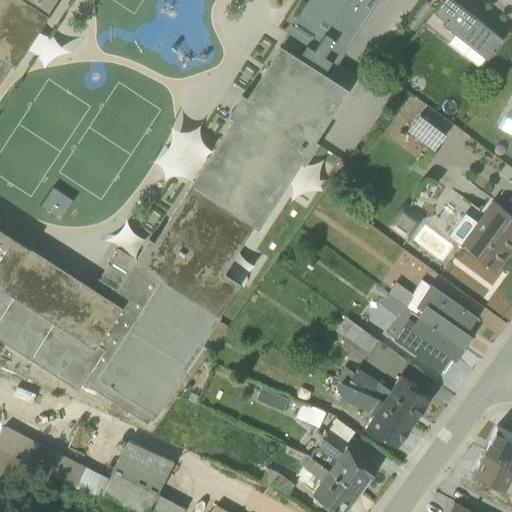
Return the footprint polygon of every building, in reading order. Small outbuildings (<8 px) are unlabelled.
[(337,61),(285,34),(278,43),(245,94),(241,92),(239,94),(227,113),(232,116),(152,239),(147,235),(133,257),(117,247),(91,287),(28,245),(0,227),(0,79),(11,62),(13,63),(18,54),(22,48),(47,11),(46,11),(52,0),(0,0),(0,339),(77,389),(83,381),(90,386),(159,280),(161,278),(185,294),(217,314),(218,312),(238,280),(222,270),(251,226),(252,224),(257,227),(300,161),(303,162),(313,146),(315,143),(317,140),(313,139),(344,91),(350,94),(360,78),(337,61)] [(306,0),(285,34),(337,61),(376,0),(306,0)] [(456,32),(487,57),(503,34),(472,11),(476,8),(464,0),(438,0),(423,21),(448,40),(456,32)] [(511,96),(503,111),(511,115),(511,96)] [(418,115),(407,130),(433,150),(445,135),(418,115)] [(454,225),(448,235),(495,271),(511,247),(511,196),(510,195),(501,207),(491,200),(469,230),(460,224),(454,225)] [(390,223),(405,233),(417,214),(401,204),(390,223)] [(159,280),(90,386),(146,422),(153,412),(155,412),(218,315),(217,314),(185,294),(161,278),(159,280)] [(471,334),(466,331),(476,316),(429,283),(428,284),(420,279),(411,292),(395,282),(388,292),(462,347),(471,334)] [(449,356),(454,359),(462,347),(388,292),(379,305),(394,316),(384,332),(438,371),(449,356)] [(345,317),(335,330),(366,351),(375,339),(345,317)] [(343,366),(336,377),(346,382),(353,372),(343,366)] [(415,418),(428,398),(428,397),(415,388),(418,384),(399,372),(388,388),(356,367),(346,382),(378,396),(409,418),(409,417),(414,417),(415,418)] [(340,380),(335,391),(340,393),(339,398),(372,413),(363,427),(380,438),(383,435),(396,445),(412,421),(378,396),(340,380)] [(261,386),(256,399),(282,410),(287,397),(261,386)] [(324,411),(301,402),(295,416),(318,426),(324,411)] [(334,416),(314,443),(318,446),(315,446),(312,448),(310,451),(310,454),(311,456),(358,491),(377,465),(360,452),(361,450),(349,441),(348,443),(345,441),(353,430),(334,416)] [(0,448),(123,511),(145,511),(173,460),(127,440),(107,477),(4,425),(0,431),(0,448)] [(511,433),(496,425),(483,450),(511,464),(511,433)] [(0,492),(24,461),(0,448),(0,492)] [(511,464),(483,450),(472,472),(489,481),(487,486),(499,492),(502,487),(511,491),(511,464)] [(304,452),(297,461),(319,479),(310,492),(313,494),(312,499),(320,505),(324,502),(337,511),(342,511),(358,491),(304,452)] [(267,485),(276,472),(250,461),(247,468),(245,468),(242,474),(267,485)] [(293,483),(276,472),(267,485),(283,497),(293,483)] [(181,511),(183,508),(156,493),(145,511),(181,511)] [(473,511),(453,501),(447,511),(473,511)]
